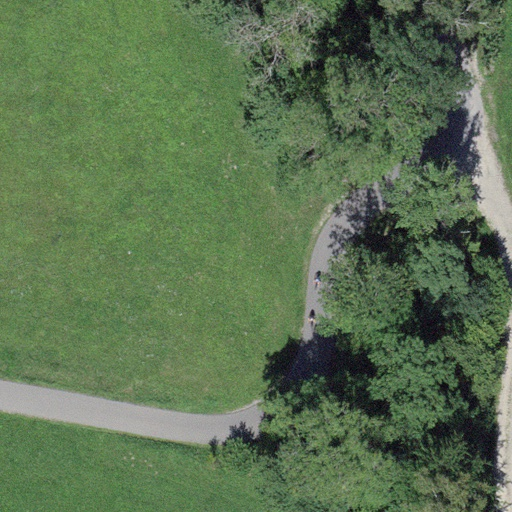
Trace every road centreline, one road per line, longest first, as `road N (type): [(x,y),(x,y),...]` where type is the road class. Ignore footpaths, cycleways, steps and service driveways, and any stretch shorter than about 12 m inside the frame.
road 1 (track): [(0,397),(197,432),(248,429),(290,407),(314,375),(329,263),(363,208),(457,141)]
road 2 (track): [(457,141),(455,60),(427,0)]
